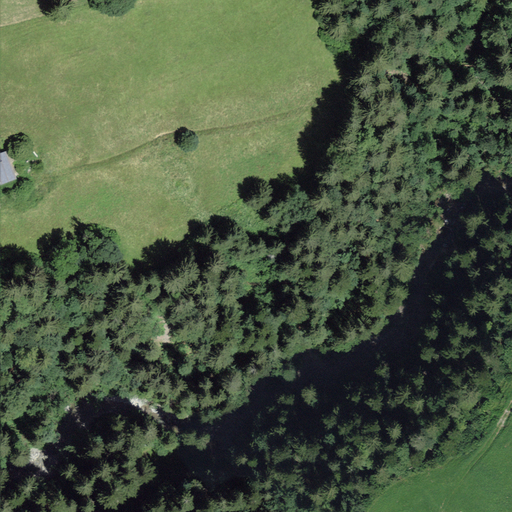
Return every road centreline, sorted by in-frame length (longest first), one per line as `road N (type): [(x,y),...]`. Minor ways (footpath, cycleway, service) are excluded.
road 1 (track): [(0,199),(28,177),(277,115),(349,73)]
road 2 (track): [(511,408),(440,511)]
